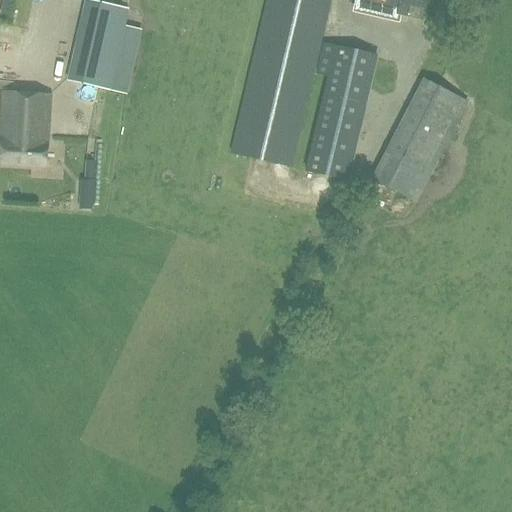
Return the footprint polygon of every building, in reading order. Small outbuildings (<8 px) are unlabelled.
[(266,0),(230,154),(289,167),(327,0),(266,0)] [(361,0),(396,8),(394,14),(420,20),(425,0),(361,0)] [(71,63),(67,80),(109,90),(127,10),(85,1),(81,18),(85,19),(74,63),(71,63)] [(377,44),(325,32),(321,52),(333,55),(305,172),(344,181),(377,44)] [(423,81),(386,154),(373,179),(415,202),(428,176),(466,103),(423,81)] [(2,94),(0,136),(0,165),(45,168),(50,97),(2,94)] [(66,140),(47,139),(47,179),(66,179),(66,140)] [(97,202),(98,157),(88,157),(87,202),(97,202)]
